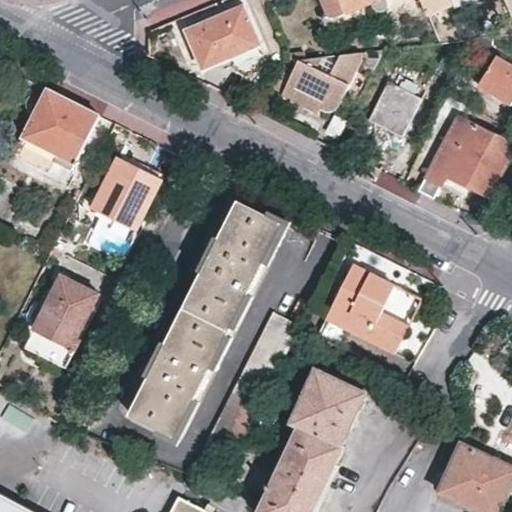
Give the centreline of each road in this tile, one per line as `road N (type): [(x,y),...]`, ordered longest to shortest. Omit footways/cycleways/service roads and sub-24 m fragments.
road 1 (residential): [(60,49),(504,268)]
road 2 (residential): [(504,268),(363,511)]
